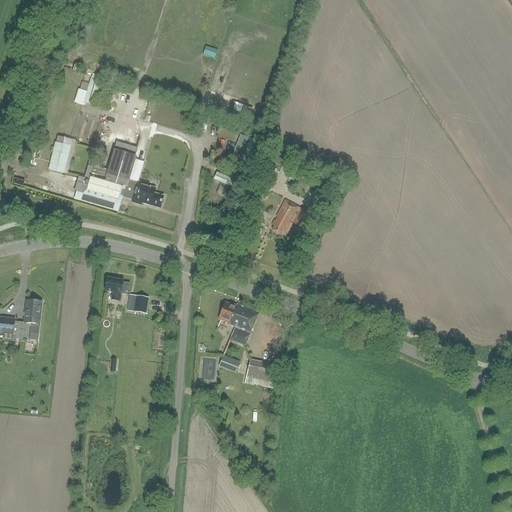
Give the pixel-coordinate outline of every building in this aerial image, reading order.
[(87,93),(85,100),(99,104),(105,85),(99,83),(100,81),(92,78),(87,93)] [(77,105),(83,107),(85,100),(87,93),(81,91),(77,105)] [(251,138),(241,134),(232,157),(242,161),(251,138)] [(56,143),(51,164),(50,168),(66,172),(72,147),(56,143)] [(280,173),(288,158),(273,151),(266,166),(268,166),(262,179),(270,183),(277,171),(280,173)] [(217,173),(214,180),(226,185),(221,196),(233,200),(240,182),(217,173)] [(90,176),(84,194),(120,205),(122,198),(132,201),(131,203),(141,206),(142,204),(160,209),(164,197),(154,194),(156,189),(147,187),(147,185),(137,182),(137,184),(126,180),(125,186),(90,176)] [(13,185),(23,187),(24,181),(14,179),(13,185)] [(281,208),(281,209),(273,226),(275,227),(272,231),(281,235),(282,233),(289,235),(292,230),(294,225),(302,229),(310,214),(285,201),(281,208)] [(120,303),(121,294),(128,295),(130,284),(123,283),(123,282),(107,279),(105,292),(113,294),(111,301),(120,303)] [(137,297),(134,313),(146,315),(149,299),(137,297)] [(38,334),(41,303),(25,302),(23,323),(30,324),(29,334),(38,334)] [(244,347),(250,333),(259,312),(238,304),(237,306),(227,303),(219,319),(229,322),(228,325),(235,327),(229,341),(244,347)] [(13,340),(15,320),(0,317),(0,332),(3,333),(3,339),(13,340)] [(236,373),(240,362),(223,356),(219,367),(236,373)] [(278,365),(251,359),(246,382),(273,388),(278,365)]
